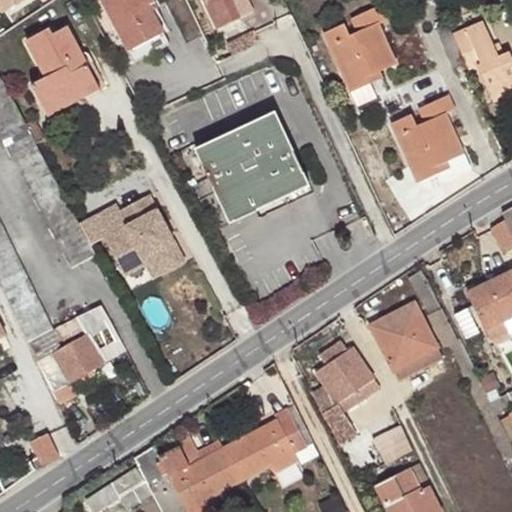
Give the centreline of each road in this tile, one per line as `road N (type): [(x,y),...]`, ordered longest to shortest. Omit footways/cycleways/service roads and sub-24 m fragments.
road 1 (unclassified): [(393,254),(13,511)]
road 2 (residential): [(393,254),(291,42),(220,68)]
road 3 (unclassified): [(511,171),(393,254)]
